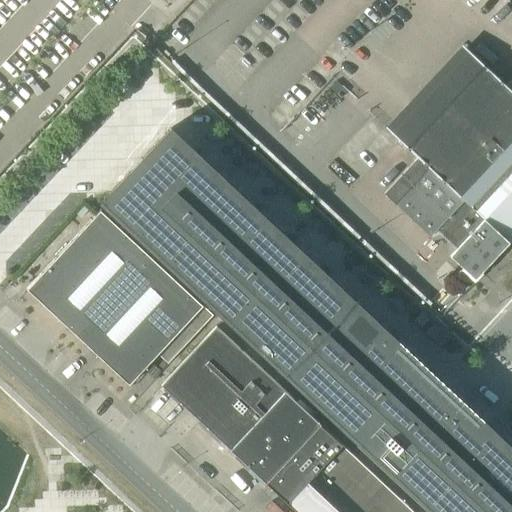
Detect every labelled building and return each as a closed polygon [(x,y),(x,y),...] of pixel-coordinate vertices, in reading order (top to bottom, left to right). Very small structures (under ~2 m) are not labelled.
[(417,157),(383,193),(429,236),(437,228),(447,238),(458,248),(450,256),(474,278),(510,240),(511,242),(511,78),(505,85),(466,48),(465,50),(466,51),(391,131),(390,130),(389,131),(417,157)] [(99,204),(215,312),(270,364),(428,511),(511,511),(511,447),(170,128),(99,204)] [(26,289),(77,337),(151,258),(100,210),(26,289)] [(151,258),(77,337),(129,384),(157,353),(167,362),(211,314),(151,258)] [(449,337),(447,335),(434,323),(425,332),(440,347),(449,337)] [(265,482),(281,498),(337,440),(320,424),(216,326),(160,385),(265,482)] [(146,372),(153,379),(160,371),(153,364),(146,372)] [(337,440),(281,498),(296,511),(413,511),(341,444),(337,440)]
